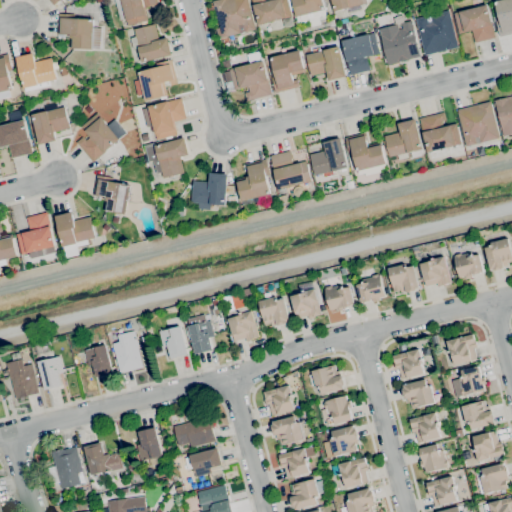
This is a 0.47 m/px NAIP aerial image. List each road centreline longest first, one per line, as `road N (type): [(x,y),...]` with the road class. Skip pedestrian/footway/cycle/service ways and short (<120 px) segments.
road 1 (residential): [(511,294),(0,435)]
road 2 (residential): [(187,0),(223,138),(511,65)]
road 3 (residential): [(359,333),(405,511)]
road 4 (residential): [(227,378),(264,511)]
